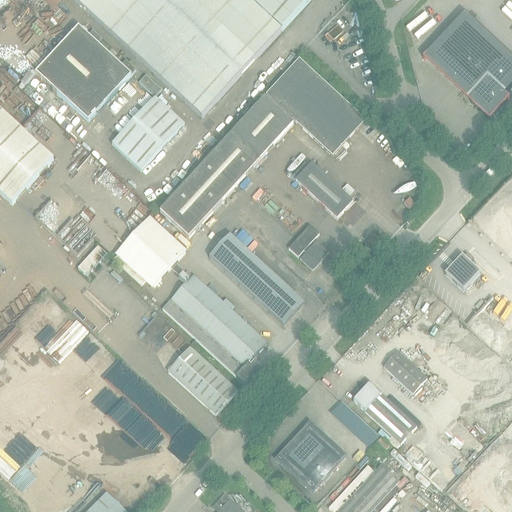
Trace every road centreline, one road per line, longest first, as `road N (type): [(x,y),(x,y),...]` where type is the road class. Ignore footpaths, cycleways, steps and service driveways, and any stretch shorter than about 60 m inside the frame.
road 1 (unclassified): [(219,454),(454,194)]
road 2 (unknown): [(373,207),(312,153),(292,150),(275,166),(274,180),(315,222),(338,230)]
road 3 (unclassified): [(454,194),(398,124),(365,0)]
road 4 (unknown): [(185,493),(98,476),(0,415)]
road 5 (unknown): [(307,357),(205,264)]
